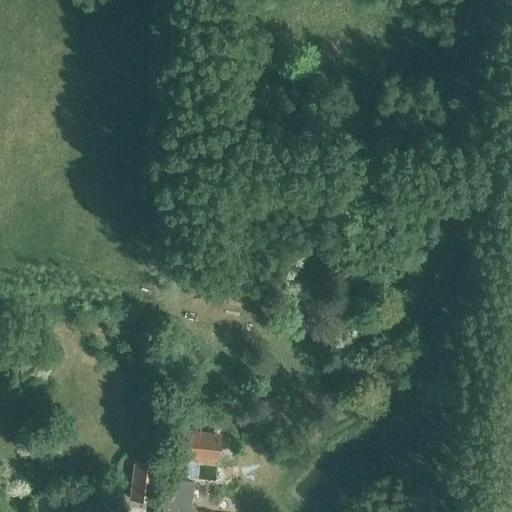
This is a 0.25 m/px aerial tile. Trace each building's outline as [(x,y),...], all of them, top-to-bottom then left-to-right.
[(175,455),(184,457),(183,460),(219,464),(222,434),(186,430),(186,436),(177,435),(175,455)] [(37,465),(49,466),(51,444),(39,443),(37,465)] [(128,498),(154,502),(158,463),(133,460),(128,498)] [(189,506),(191,482),(174,481),(172,502),(163,502),(162,511),(195,511),(192,507),(189,506)] [(118,511),(119,508),(73,501),(71,511),(118,511)]
